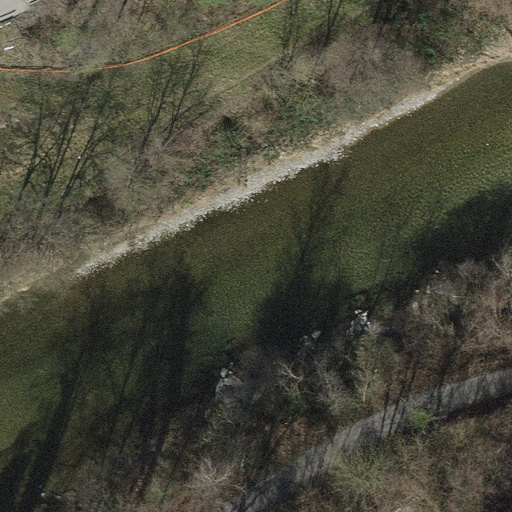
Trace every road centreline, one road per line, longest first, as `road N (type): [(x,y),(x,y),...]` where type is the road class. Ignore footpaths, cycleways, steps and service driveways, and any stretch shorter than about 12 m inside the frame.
road 1 (track): [(511,381),(279,511)]
road 2 (track): [(0,110),(54,121),(175,123)]
